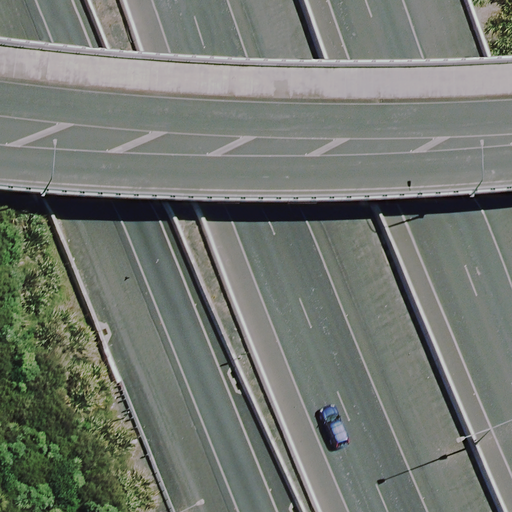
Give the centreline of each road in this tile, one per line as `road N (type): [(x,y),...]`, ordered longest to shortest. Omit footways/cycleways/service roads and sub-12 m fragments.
road 1 (motorway): [(257,511),(47,0)]
road 2 (motorway): [(387,511),(187,0)]
road 3 (tertiary): [(0,128),(185,141),(511,135)]
road 4 (motorway): [(367,0),(511,385)]
